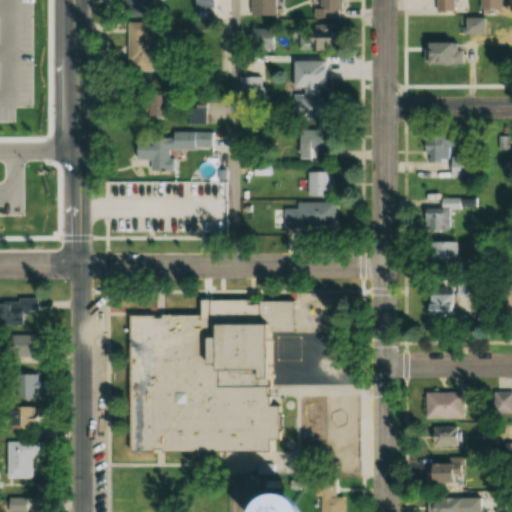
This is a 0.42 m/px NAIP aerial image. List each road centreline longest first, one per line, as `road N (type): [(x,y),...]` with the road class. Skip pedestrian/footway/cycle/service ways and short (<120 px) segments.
road 1 (tertiary): [(385,511),(383,0)]
road 2 (residential): [(79,511),(78,0)]
road 3 (residential): [(385,266),(0,266)]
road 4 (residential): [(511,109),(383,110)]
road 5 (residential): [(511,364),(385,365)]
